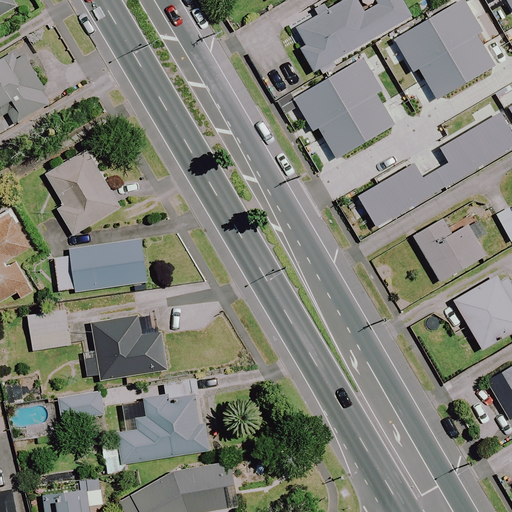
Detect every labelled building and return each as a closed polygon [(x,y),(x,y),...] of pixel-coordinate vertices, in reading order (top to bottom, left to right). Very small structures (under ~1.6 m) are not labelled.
[(21,0),(0,0),(0,25),(27,10),(21,0)] [(411,18),(401,0),(350,0),(291,34),(314,74),(411,18)] [(496,69),(477,35),(461,44),(465,50),(431,69),(446,97),(496,69)] [(23,117),(49,101),(44,92),(53,87),(38,61),(32,64),(23,49),(0,63),(0,103),(11,97),(23,117)] [(357,111),(351,115),(365,138),(420,105),(392,59),(343,89),(357,111)] [(501,152),(483,121),(422,156),(408,132),(366,156),(387,191),(374,198),(386,219),(501,152)] [(122,209),(88,152),(47,176),(64,206),(58,210),(74,237),(122,209)] [(511,243),(511,212),(510,208),(496,215),(511,244),(511,243)] [(0,303),(18,294),(20,300),(35,292),(32,287),(16,257),(31,249),(10,211),(0,216),(0,303)] [(451,237),(442,221),(414,238),(439,283),(486,257),(469,227),(451,237)] [(150,283),(143,240),(53,253),(60,297),(150,283)] [(511,299),(511,288),(505,275),(455,304),(482,351),(511,334),(511,304),(510,301),(511,299)] [(33,352),(70,347),(67,324),(66,311),(28,316),(33,352)] [(85,360),(87,379),(99,378),(100,381),(168,372),(162,333),(140,336),(138,314),(92,320),(95,343),(97,359),(85,360)] [(511,419),(511,368),(487,384),(509,421),(511,419)] [(104,417),(101,392),(58,397),(61,423),(104,417)] [(198,425),(193,397),(146,405),(148,418),(126,422),(127,433),(120,434),(125,465),(209,451),(204,424),(198,425)] [(246,471),(186,472),(143,498),(150,511),(209,511),(247,511),(246,471)] [(90,511),(90,507),(104,505),(102,490),(88,492),(43,498),(45,511),(90,511)] [(0,492),(0,511),(13,511),(10,491),(0,492)]
